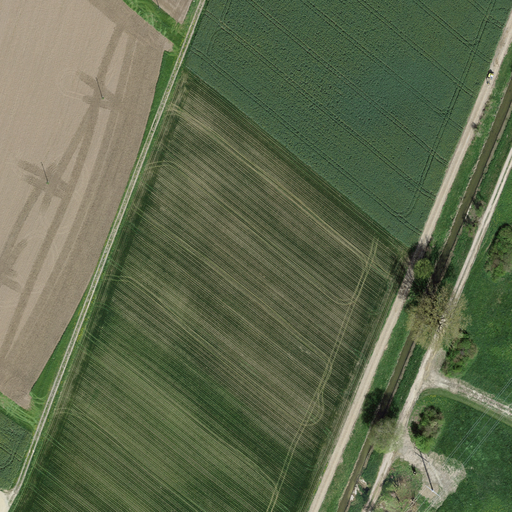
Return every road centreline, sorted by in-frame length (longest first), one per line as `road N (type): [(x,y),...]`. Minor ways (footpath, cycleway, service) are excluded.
road 1 (track): [(202,0),(5,511)]
road 2 (track): [(511,8),(309,511)]
road 3 (track): [(511,150),(364,511)]
